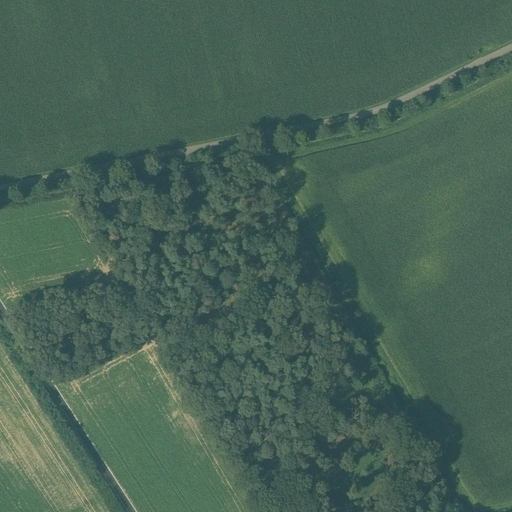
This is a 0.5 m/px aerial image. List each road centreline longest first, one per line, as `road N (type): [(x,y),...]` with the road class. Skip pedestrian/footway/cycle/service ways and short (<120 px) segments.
road 1 (unclassified): [(0,182),(386,97),(511,40)]
road 2 (unclassified): [(0,305),(133,511)]
